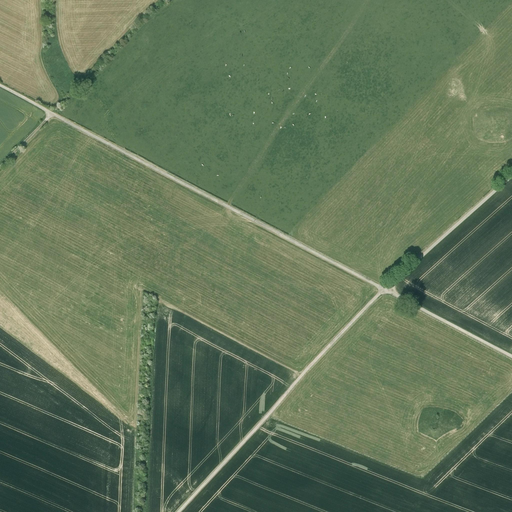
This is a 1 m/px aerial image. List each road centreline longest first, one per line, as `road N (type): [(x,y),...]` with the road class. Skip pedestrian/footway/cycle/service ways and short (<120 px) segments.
road 1 (track): [(511,356),(0,85)]
road 2 (track): [(511,175),(368,305),(178,511)]
